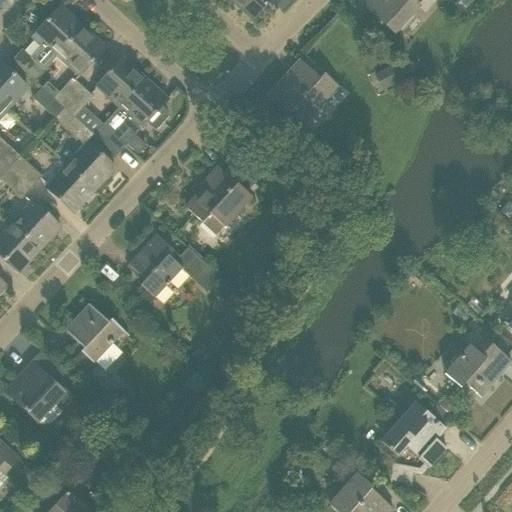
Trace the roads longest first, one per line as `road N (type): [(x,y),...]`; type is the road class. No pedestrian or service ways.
road 1 (residential): [(0,335),(210,108)]
road 2 (residential): [(210,108),(90,0)]
